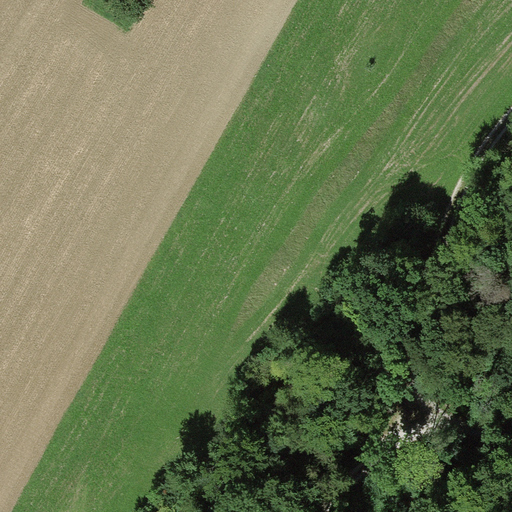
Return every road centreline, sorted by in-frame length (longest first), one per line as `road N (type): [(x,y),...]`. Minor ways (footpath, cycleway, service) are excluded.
road 1 (track): [(412,415),(410,376),(447,210),(474,158),(511,115)]
road 2 (track): [(412,415),(511,315)]
road 3 (track): [(310,511),(412,415)]
